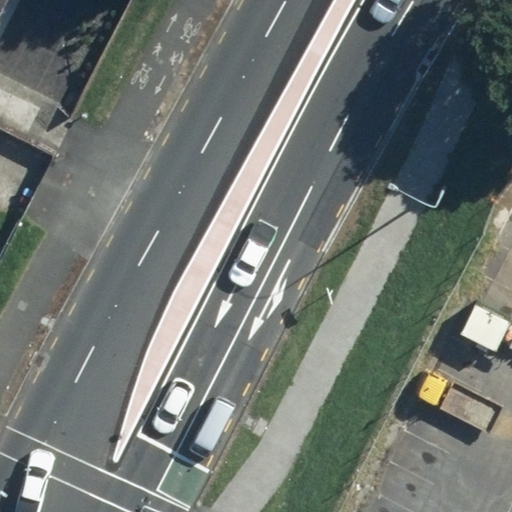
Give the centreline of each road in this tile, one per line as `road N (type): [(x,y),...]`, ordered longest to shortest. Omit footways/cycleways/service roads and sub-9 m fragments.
road 1 (secondary): [(401,0),(144,511)]
road 2 (secondary): [(39,511),(49,459),(107,332),(287,0)]
